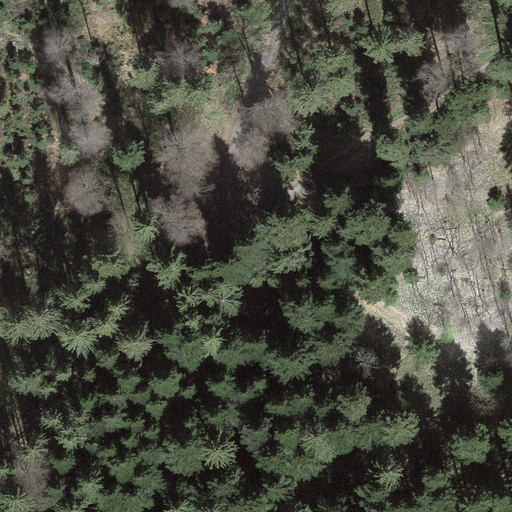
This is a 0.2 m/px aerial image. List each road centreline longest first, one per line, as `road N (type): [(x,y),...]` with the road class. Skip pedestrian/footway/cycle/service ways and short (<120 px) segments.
road 1 (track): [(224,211),(363,97),(511,33)]
road 2 (track): [(511,309),(472,334),(443,337),(409,326),(361,291),(266,177)]
road 3 (track): [(0,408),(224,211)]
road 4 (track): [(224,211),(289,0)]
